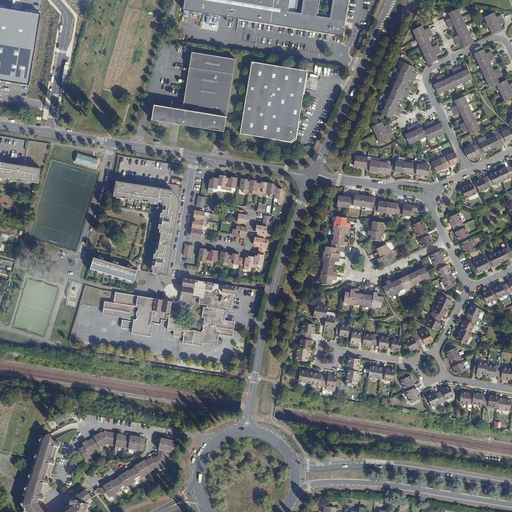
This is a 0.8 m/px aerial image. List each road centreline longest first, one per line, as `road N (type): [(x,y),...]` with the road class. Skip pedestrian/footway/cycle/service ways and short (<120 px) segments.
road 1 (secondary): [(312,175),(275,279),(248,413)]
road 2 (secondary): [(294,493),(322,482),(381,484),(511,505)]
road 3 (secondary): [(511,483),(292,460)]
road 4 (residential): [(511,53),(492,38),(426,73),(468,171)]
road 5 (residential): [(112,143),(312,175)]
road 6 (residential): [(468,288),(436,353),(449,378),(511,389)]
road 7 (secondary): [(369,49),(312,175)]
road 8 (residential): [(153,432),(84,428),(60,483)]
